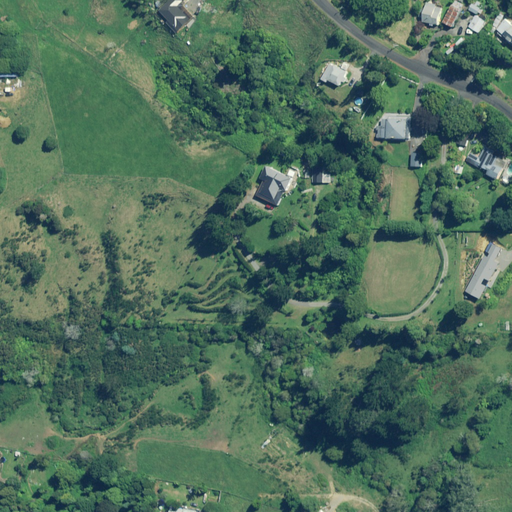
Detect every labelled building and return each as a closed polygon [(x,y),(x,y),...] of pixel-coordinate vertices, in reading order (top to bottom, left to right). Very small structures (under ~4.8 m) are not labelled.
[(184,1),(183,0),(171,0),(161,11),(170,20),(168,22),(179,33),(192,20),(178,6),(184,1)] [(480,9),(483,3),(476,0),(474,0),(470,10),(478,14),(479,13),(483,14),(484,11),(480,9)] [(437,5),(427,3),(423,22),(430,23),(430,26),(433,26),(433,24),(438,25),(442,8),(436,7),(437,5)] [(463,10),(453,5),(444,23),(454,27),(463,10)] [(506,15),(502,12),(494,25),(498,28),(506,15)] [(480,33),(481,31),(484,34),(489,25),(485,23),(486,22),(476,16),(470,27),(480,33)] [(511,22),(508,20),(499,31),(500,32),(499,33),(511,43),(511,22)] [(348,73),(331,64),(324,77),(341,86),(348,73)] [(410,139),(410,117),(389,117),(389,119),(383,119),(382,127),(378,126),(378,138),(410,139)] [(501,155),(486,147),(480,158),(471,153),(467,161),(488,172),(487,174),(498,180),(504,168),(497,164),(501,155)] [(423,153),(413,153),(412,167),(423,167),(423,153)] [(294,179),(267,166),(261,179),(264,180),(257,196),(279,206),(287,190),(288,191),(294,179)] [(323,167),(313,167),(313,183),(330,183),(330,174),(323,174),(323,167)]
